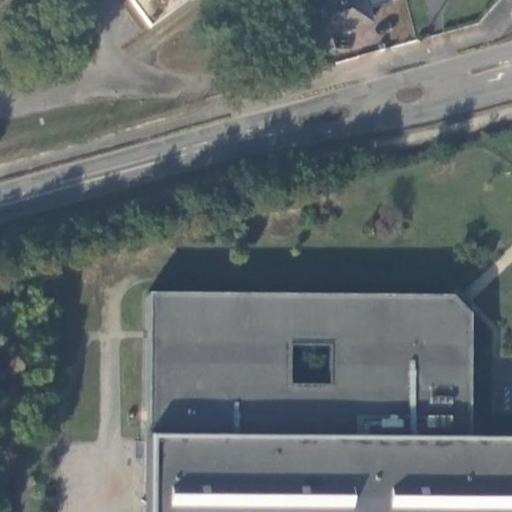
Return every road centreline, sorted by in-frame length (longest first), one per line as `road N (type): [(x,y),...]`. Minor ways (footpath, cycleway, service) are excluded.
road 1 (secondary): [(511,50),(223,128)]
road 2 (secondary): [(232,154),(511,86)]
road 3 (secondary): [(0,217),(232,154)]
road 4 (secondary): [(223,128),(0,191)]
